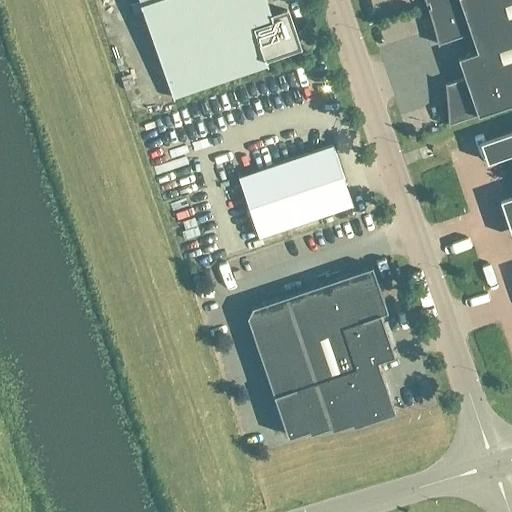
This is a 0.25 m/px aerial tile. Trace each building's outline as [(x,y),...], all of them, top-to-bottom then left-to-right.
[(299,45),(287,10),(273,15),(272,12),(271,12),(267,0),(140,0),(173,97),(268,64),(266,59),(266,57),(299,45)] [(511,39),(511,0),(442,0),(430,4),(431,7),(429,7),(428,7),(433,22),(435,29),(438,43),(440,43),(439,43),(471,32),(478,50),(458,57),(459,58),(511,39)] [(511,103),(511,39),(459,58),(466,77),(447,83),(446,82),(445,82),(447,95),(448,115),(449,124),(450,124),(450,123),(478,114),(478,115),(511,103)] [(461,43),(438,50),(441,61),(464,54),(461,43)] [(511,130),(488,139),(481,141),(488,161),(495,158),(511,152),(511,130)] [(353,204),(333,144),(238,176),(259,237),(353,204)] [(511,194),(508,196),(500,199),(507,218),(511,215),(511,194)] [(378,360),(395,354),(381,313),(388,311),(373,265),(252,306),(248,315),(289,436),(309,429),(310,432),(331,425),(332,429),(352,422),(353,425),(396,411),(378,360)]
